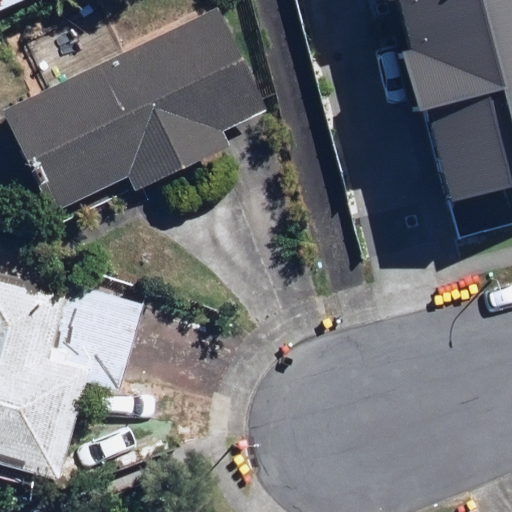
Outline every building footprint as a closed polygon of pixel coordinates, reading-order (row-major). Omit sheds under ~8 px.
[(0,0),(0,11),(25,0),(0,0)] [(511,8),(511,0),(375,0),(384,38),(511,8)] [(272,109),(222,4),(1,110),(47,207),(124,170),(137,197),(235,150),(226,131),(272,109)] [(511,98),(511,8),(384,38),(404,123),(511,98)] [(511,188),(511,98),(404,123),(424,209),(511,188)] [(144,303),(0,261),(0,460),(57,477),(85,381),(118,391),(144,303)]
